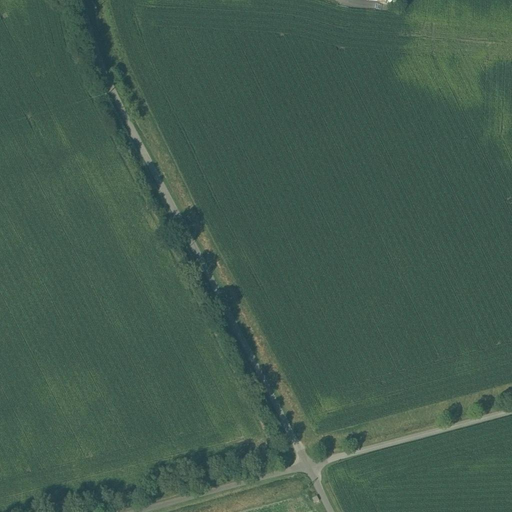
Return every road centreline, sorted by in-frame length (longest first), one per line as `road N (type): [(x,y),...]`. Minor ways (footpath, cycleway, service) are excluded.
road 1 (unclassified): [(82,0),(118,95),(308,467)]
road 2 (unclassified): [(308,467),(511,410)]
road 3 (unclassified): [(308,467),(138,511)]
